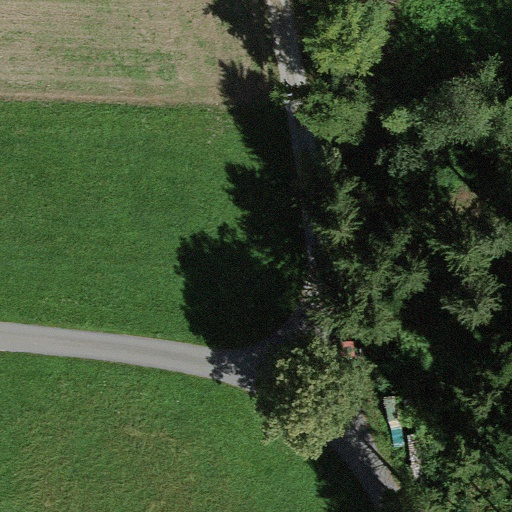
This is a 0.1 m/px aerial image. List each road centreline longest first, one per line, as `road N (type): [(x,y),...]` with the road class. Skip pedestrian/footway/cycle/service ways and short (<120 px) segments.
road 1 (track): [(361,386),(279,0)]
road 2 (track): [(0,339),(228,359),(361,386)]
road 3 (track): [(388,511),(361,386)]
